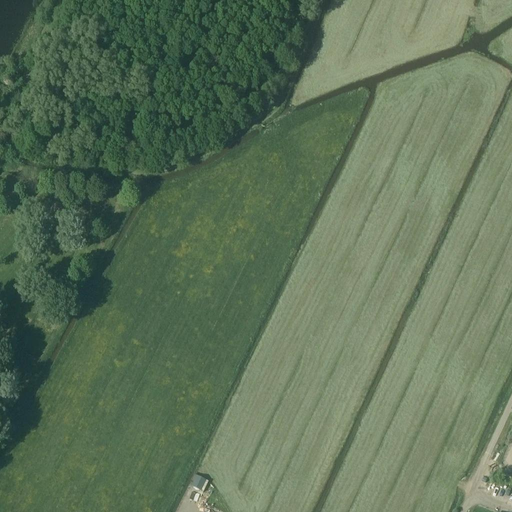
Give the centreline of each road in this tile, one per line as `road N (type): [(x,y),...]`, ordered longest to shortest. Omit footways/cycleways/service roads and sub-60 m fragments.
road 1 (track): [(317,0),(276,107),(200,153),(126,168)]
road 2 (track): [(135,146),(96,149),(34,131),(10,102),(13,65),(55,0)]
road 3 (track): [(116,194),(195,0)]
